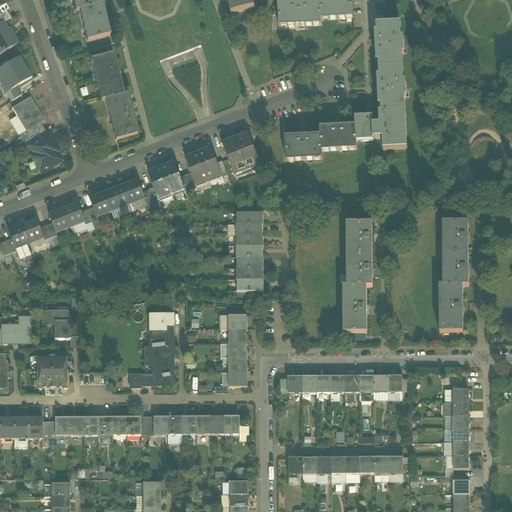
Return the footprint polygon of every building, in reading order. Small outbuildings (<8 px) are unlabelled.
[(98,7),(96,0),(71,0),(75,13),(78,12),(98,7)] [(223,0),(224,1),(224,2),(226,2),(227,2),(231,16),(230,16),(231,17),(254,11),(252,3),(254,2),(253,0),(223,0)] [(319,0),(320,3),(321,22),(352,20),(351,0),(319,0)] [(0,8),(0,10),(2,14),(6,12),(12,8),(9,3),(4,6),(0,8)] [(321,27),(321,22),(320,3),(277,5),(278,29),(321,27)] [(102,6),(98,7),(78,12),(86,43),(110,37),(102,6)] [(10,20),(6,12),(2,14),(0,15),(0,24),(4,23),(10,20)] [(0,55),(19,44),(11,32),(10,33),(4,23),(0,24),(0,55)] [(381,106),(381,114),(405,113),(404,99),(407,99),(406,83),(404,83),(402,55),(404,55),(404,39),(401,39),(401,25),(377,26),(377,36),(375,36),(376,63),(379,63),(379,78),(377,78),(378,107),(381,106)] [(101,102),(103,101),(124,96),(113,54),(90,60),(101,102)] [(1,87),(5,94),(15,88),(31,79),(19,58),(0,69),(0,77),(4,85),(1,87)] [(5,94),(11,103),(21,97),(15,88),(5,94)] [(127,95),(124,96),(103,101),(114,142),(137,136),(127,95)] [(27,131),(27,132),(39,125),(44,122),(29,99),(11,109),(16,118),(18,116),(27,131)] [(379,125),(373,126),(373,140),(382,140),(382,152),(407,151),(405,113),(381,114),(378,114),(379,125)] [(18,116),(16,118),(9,122),(18,137),(27,131),(18,116)] [(355,118),(355,127),(356,143),(374,142),(373,140),(373,126),(372,117),(355,118)] [(18,137),(21,143),(43,130),(39,125),(27,132),(27,131),(18,137)] [(320,128),(320,137),(321,153),(356,151),(356,143),(355,127),(320,128)] [(46,136),(43,130),(21,143),(25,149),(28,148),(27,147),(46,136)] [(31,158),(40,173),(52,165),(53,167),(61,162),(53,149),(56,147),(48,134),(46,136),(27,147),(28,148),(33,156),(31,158)] [(221,145),(233,176),(259,166),(247,135),(221,145)] [(322,161),(321,153),(320,137),(285,139),(286,163),(322,161)] [(211,150),(198,155),(208,182),(220,177),(221,177),(217,166),(211,150)] [(196,186),(208,182),(198,155),(185,160),(191,176),(195,187),(196,186)] [(220,177),(221,180),(223,179),(228,177),(223,163),(217,166),(221,177),(220,177)] [(174,164),(161,170),(171,196),(184,191),(185,191),(180,180),(174,164)] [(456,165),(455,181),(471,181),(471,166),(456,165)] [(159,201),(171,196),(161,170),(148,175),(154,190),(158,201),(159,201)] [(191,176),(186,178),(191,192),(196,190),(197,189),(196,186),(195,187),(191,176)] [(208,182),(211,188),(219,185),(219,187),(225,185),(223,179),(221,180),(220,177),(208,182)] [(185,194),(191,192),(186,178),(180,180),(185,191),(184,191),(185,194)] [(137,182),(123,188),(130,206),(144,201),(145,200),(142,195),(137,182)] [(196,186),(197,189),(196,190),(199,195),(203,194),(202,192),(211,188),(208,182),(196,186)] [(112,213),(130,206),(123,188),(105,195),(112,213)] [(154,190),(149,192),(154,206),(159,204),(160,203),(159,201),(158,201),(154,190)] [(156,210),(154,206),(149,192),(142,195),(145,200),(144,201),(147,209),(150,215),(157,212),(156,210)] [(98,219),(112,213),(105,195),(90,201),(93,209),(97,219),(98,219)] [(174,203),(171,196),(159,201),(160,203),(159,204),(161,208),(162,211),(166,209),(165,206),(174,203)] [(130,206),(133,214),(147,209),(144,201),(130,206)] [(78,205),(64,210),(71,229),(84,224),(85,223),(81,214),(78,205)] [(130,206),(112,213),(115,221),(133,214),(130,206)] [(93,209),(87,211),(92,224),(99,221),(98,219),(97,219),(93,209)] [(57,234),(71,229),(64,210),(49,216),(53,225),(56,234),(57,234)] [(85,227),(92,224),(87,211),(81,214),(85,223),(84,224),(85,227)] [(237,215),(237,227),(262,227),(263,227),(263,215),(237,215)] [(37,221),(23,226),(30,245),(43,240),(45,239),(41,230),(37,221)] [(92,224),(95,231),(96,233),(103,230),(100,221),(99,221),(92,224)] [(84,224),(71,229),(74,237),(87,232),(85,227),(84,224)] [(85,227),(87,232),(88,234),(95,231),(92,224),(85,227)] [(443,225),(443,256),(468,256),(468,224),(443,225)] [(53,225),(47,227),(51,240),(58,237),(59,237),(57,234),(56,234),(53,225)] [(347,225),(347,257),(372,257),(372,225),(347,225)] [(27,246),(30,245),(23,226),(8,232),(12,241),(16,250),(27,246)] [(44,243),(51,240),(47,227),(41,230),(45,239),(43,240),(44,243)] [(228,238),(236,238),(236,227),(229,227),(229,235),(228,235),(228,238)] [(236,238),(237,238),(263,238),(262,227),(237,227),(236,227),(236,238)] [(51,240),(55,248),(61,246),(58,237),(51,240)] [(237,238),(237,249),(263,249),(263,238),(237,238)] [(43,240),(30,245),(34,255),(47,250),(44,243),(43,240)] [(44,243),(47,250),(48,251),(55,248),(51,240),(44,243)] [(12,241),(6,244),(10,256),(17,253),(18,253),(16,250),(12,241)] [(3,259),(10,256),(6,244),(0,246),(0,247),(2,253),(1,253),(3,259)] [(16,250),(18,253),(17,253),(20,261),(32,257),(27,246),(16,250)] [(236,261),(237,261),(263,260),(263,249),(237,249),(236,249),(236,261)] [(3,259),(5,262),(7,267),(14,264),(10,256),(3,259)] [(443,256),(443,288),(462,288),(468,288),(468,256),(443,256)] [(347,257),(347,289),(367,289),(373,289),(372,257),(347,257)] [(237,261),(237,272),(263,272),(263,271),(263,260),(237,261)] [(237,283),(263,282),(263,272),(237,272),(236,272),(237,283)] [(96,282),(99,294),(108,292),(105,279),(96,282)] [(263,282),(237,283),(237,294),(245,294),(263,294),(263,282)] [(56,288),(59,294),(67,291),(65,284),(56,288)] [(463,334),(462,288),(443,288),(439,288),(440,335),(463,334)] [(37,295),(42,301),(49,295),(43,289),(37,295)] [(367,335),(367,289),(347,289),(344,289),(344,335),(367,335)] [(179,300),(169,300),(169,311),(179,311),(179,300)] [(56,341),(71,341),(71,323),(69,323),(69,313),(43,313),(43,325),(56,324),(56,341)] [(150,327),(150,332),(160,332),(160,327),(173,327),(173,328),(174,328),(174,316),(150,316),(150,327)] [(229,332),(229,318),(219,318),(219,332),(229,332)] [(229,318),(229,332),(247,332),(247,318),(229,318)] [(3,328),(3,332),(3,345),(31,345),(31,319),(20,319),(20,327),(3,328)] [(173,335),(173,328),(173,327),(160,327),(160,332),(150,332),(150,343),(154,343),(154,350),(173,350),(174,350),(174,335),(173,335)] [(229,332),(229,346),(247,346),(247,332),(229,332)] [(196,335),(188,335),(188,343),(196,343),(196,335)] [(72,351),(79,351),(79,341),(71,341),(72,351)] [(221,361),(229,361),(229,346),(221,346),(221,361)] [(229,346),(229,361),(247,361),(247,346),(229,346)] [(173,357),(173,350),(154,350),(147,350),(147,362),(148,362),(148,360),(154,360),(155,379),(142,379),(142,388),(162,388),(162,380),(165,380),(165,383),(174,383),(174,357),(173,357)] [(34,366),(39,366),(39,364),(42,364),(42,358),(43,358),(43,357),(34,357),(33,359),(33,364),(34,366)] [(67,358),(43,358),(42,358),(42,364),(39,364),(39,366),(39,374),(68,374),(68,368),(70,368),(71,367),(71,365),(70,364),(67,364),(67,358)] [(229,361),(229,375),(247,375),(247,361),(229,361)] [(68,390),(68,374),(39,374),(39,383),(42,383),(43,390),(68,390)] [(248,389),(247,375),(229,375),(229,389),(248,389)] [(130,390),(142,390),(142,388),(142,379),(142,377),(130,377),(130,390)] [(303,395),(317,395),(317,378),(302,379),(303,395)] [(317,395),(331,395),(331,378),(317,378),(317,395)] [(340,395),(345,395),(345,378),(331,378),(331,395),(340,395)] [(356,395),(360,395),(360,378),(345,378),(345,395),(356,395)] [(373,395),(374,395),(374,378),(360,378),(360,395),(373,395)] [(374,395),(388,395),(388,378),(374,378),(374,395)] [(402,378),(388,378),(388,395),(403,395),(402,381),(402,378)] [(288,395),(303,395),(302,379),(288,379),(288,381),(288,395)] [(280,395),(288,395),(288,381),(280,381),(280,395)] [(207,386),(198,387),(199,395),(208,394),(207,386)] [(469,392),(453,392),(453,405),(469,405),(469,392)] [(340,395),(331,395),(331,403),(340,403),(340,395)] [(356,403),(356,395),(345,395),(345,403),(356,403)] [(373,403),(373,395),(360,395),(360,403),(362,405),(367,405),(371,405),(373,403)] [(388,395),(374,395),(374,403),(388,403),(388,395)] [(388,395),(388,403),(403,403),(403,395),(388,395)] [(445,419),(453,419),(453,405),(445,405),(444,406),(445,419)] [(453,405),(453,419),(469,418),(469,405),(453,405)] [(211,437),(225,437),(225,418),(211,419),(211,437)] [(225,437),(240,437),(240,428),(240,418),(225,418),(225,437)] [(453,419),(453,432),(469,432),(469,418),(453,419)] [(55,438),(70,438),(70,419),(55,419),(55,423),(55,438)] [(70,438),(85,438),(85,419),(70,419),(70,438)] [(85,438),(99,438),(99,419),(85,419),(85,438)] [(99,438),(113,437),(113,419),(99,419),(99,438)] [(113,437),(127,437),(127,419),(113,419),(113,437)] [(141,419),(127,419),(127,437),(141,437),(141,419)] [(154,437),(169,437),(168,419),(154,419),(154,437)] [(169,437),(183,437),(183,419),(168,419),(169,437)] [(183,437),(197,437),(197,419),(183,419),(183,437)] [(197,437),(211,437),(211,419),(197,419),(197,437)] [(445,419),(444,432),(453,432),(453,419),(445,419)] [(1,441),(14,441),(15,420),(1,420),(1,441)] [(29,441),(29,420),(15,420),(14,441),(29,441)] [(43,420),(29,420),(29,441),(43,441),(43,423),(43,420)] [(249,428),(240,428),(240,437),(240,443),(246,443),(246,437),(249,437),(249,428)] [(454,445),(453,432),(444,432),(444,445),(454,445)] [(453,432),(454,445),(469,445),(469,432),(453,432)] [(344,444),(344,434),(336,434),(336,443),(344,444)] [(29,450),(29,441),(14,441),(15,450),(29,450)] [(454,445),(444,445),(444,458),(454,458),(454,445)] [(454,445),(454,458),(470,458),(469,445),(454,445)] [(454,471),(454,458),(444,458),(445,477),(453,478),(454,478),(454,471)] [(470,471),(470,458),(454,458),(454,471),(470,471)] [(346,476),(360,476),(360,459),(346,460),(346,476)] [(374,476),(375,476),(374,459),(360,459),(360,476),(374,476)] [(374,459),(375,476),(389,476),(389,459),(374,459)] [(403,459),(389,459),(389,476),(403,476),(403,465),(403,459)] [(289,477),(303,477),(303,460),(289,460),(289,477)] [(303,477),(317,477),(317,460),(303,460),(303,477)] [(327,477),(332,476),(332,460),(317,460),(317,477),(327,477)] [(332,476),(346,476),(346,460),(332,460),(332,476)] [(332,485),(346,485),(346,476),(332,476),(332,485)] [(360,476),(346,476),(346,485),(360,485),(360,484),(360,476)] [(389,484),(389,476),(375,476),(374,476),(374,484),(389,484)] [(389,476),(389,484),(404,484),(403,476),(389,476)] [(303,477),(289,477),(289,487),(303,487),(303,485),(303,477)] [(303,477),(303,485),(317,485),(317,477),(303,477)] [(327,477),(317,477),(317,485),(317,486),(327,486),(327,477)] [(453,484),(453,497),(469,497),(469,483),(453,484)] [(230,484),(230,497),(248,497),(248,484),(230,484)] [(143,485),(143,498),(160,498),(160,485),(143,485)] [(52,486),(52,499),(69,498),(69,486),(52,486)] [(230,497),(231,509),(248,509),(248,497),(230,497)] [(453,497),(453,510),(470,510),(469,497),(453,497)] [(52,499),(52,511),(69,511),(69,498),(52,499)] [(143,498),(143,510),(160,510),(160,498),(143,498)]
